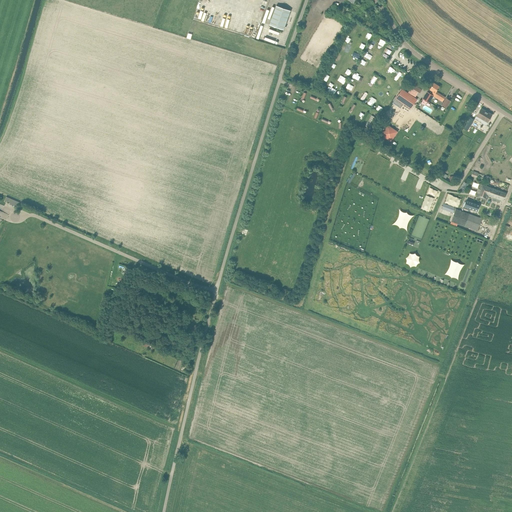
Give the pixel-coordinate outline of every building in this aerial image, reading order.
[(269,25),(279,28),(284,30),(290,11),(276,5),(269,25)] [(339,11),(348,16),(350,12),(342,7),(339,11)] [(416,79),(411,88),(420,93),(425,84),(416,79)] [(434,83),(431,87),(429,89),(432,91),(431,94),(428,92),(423,99),(429,102),(433,96),(433,95),(435,92),(435,93),(436,92),(439,86),(434,83)] [(399,91),(395,98),(401,102),(402,100),(412,107),(417,99),(404,90),(402,93),(399,91)] [(445,97),(436,92),(435,93),(435,92),(433,95),(433,96),(442,102),(445,97)] [(446,98),(442,105),(446,108),(450,101),(446,98)] [(481,108),(475,119),(486,125),(492,115),(481,108)] [(469,116),(462,128),(467,131),(474,119),(469,116)] [(387,125),(381,134),(390,140),(396,131),(387,125)] [(493,197),(492,200),(500,203),(501,200),(503,200),(504,198),(506,193),(481,184),(479,189),(476,197),(487,201),(489,196),(493,197)] [(475,211),(477,211),(479,204),(466,200),(464,207),(471,209),(475,211)] [(456,209),(451,221),(471,228),(478,231),(482,218),(475,216),(456,209)]
